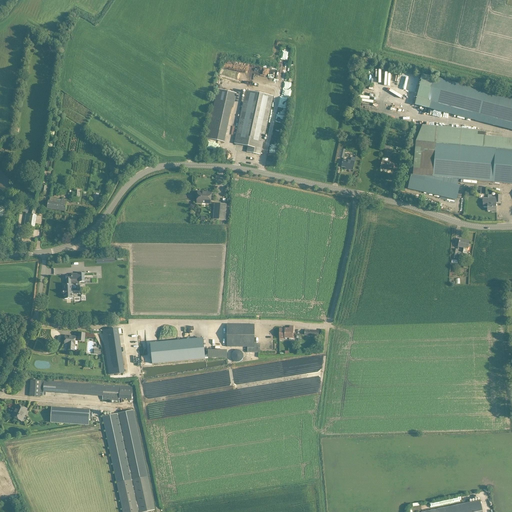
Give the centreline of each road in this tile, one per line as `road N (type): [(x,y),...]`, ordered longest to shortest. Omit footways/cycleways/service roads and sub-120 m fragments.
road 1 (tertiary): [(44,251),(75,242),(129,182),(162,166),(232,167),(355,193)]
road 2 (unclassified): [(226,321),(328,324),(355,193)]
road 3 (tertiary): [(355,193),(463,224),(511,226)]
road 4 (track): [(328,324),(314,438),(318,479)]
